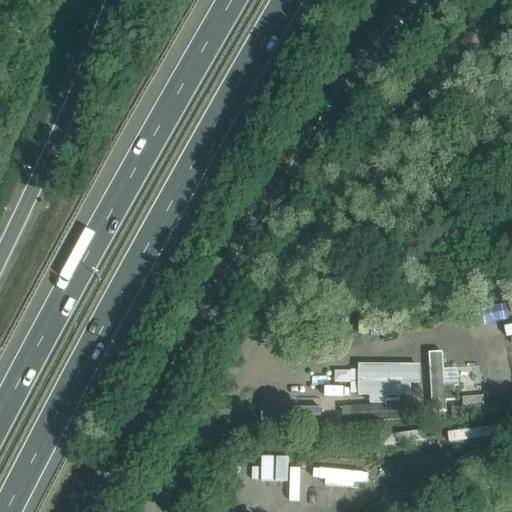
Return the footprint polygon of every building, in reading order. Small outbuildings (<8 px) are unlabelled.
[(360,295),(330,299),(338,349),(368,344),(360,295)] [(447,360),(428,361),(432,422),(452,421),(451,408),(459,408),(458,393),(449,394),(447,360)] [(401,411),(344,410),(344,427),(401,427),(401,411)] [(324,427),(324,412),(261,411),(261,423),(261,425),(324,427)] [(449,458),(375,511),(432,511),(469,485),(449,458)]
